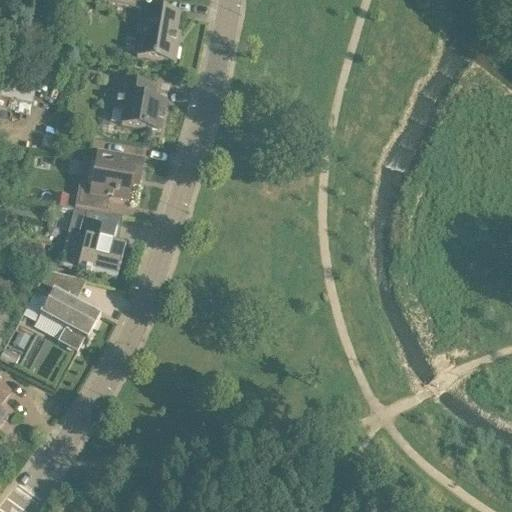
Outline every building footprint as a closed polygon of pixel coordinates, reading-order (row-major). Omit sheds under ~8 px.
[(135,10),(137,0),(108,0),(108,5),(107,6),(135,10)] [(141,35),(137,59),(174,65),(178,46),(174,45),(179,17),(141,10),(137,34),(141,35)] [(74,59),(72,68),(82,69),(83,60),(74,59)] [(0,74),(0,100),(30,108),(36,83),(0,74)] [(155,89),(116,83),(112,109),(124,111),(121,128),(159,134),(164,105),(152,103),(155,89)] [(49,153),(52,140),(42,138),(39,151),(49,153)] [(97,154),(96,163),(83,161),(74,209),(106,214),(108,200),(128,204),(131,186),(138,187),(142,162),(97,154)] [(56,196),(54,208),(69,210),(71,199),(56,196)] [(121,221),(121,220),(73,213),(67,235),(70,236),(61,266),(85,273),(85,275),(90,276),(90,274),(116,281),(125,249),(112,245),(119,221),(121,221)] [(100,319),(75,305),(86,285),(46,275),(36,292),(50,299),(39,317),(54,326),(64,331),(57,345),(77,355),(84,342),(86,343),(100,319)] [(0,306),(4,308),(8,287),(0,284),(0,306)] [(0,347),(18,317),(0,311),(0,347)] [(0,364),(13,371),(19,360),(4,352),(0,358),(0,364)] [(0,406),(10,394),(0,385),(0,423),(1,423),(4,425),(7,421),(0,415),(0,406)]
